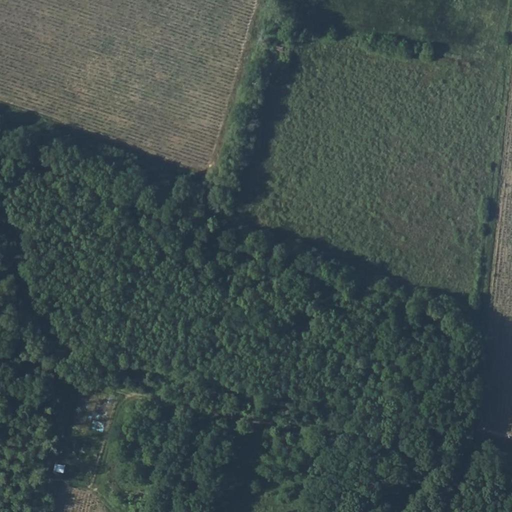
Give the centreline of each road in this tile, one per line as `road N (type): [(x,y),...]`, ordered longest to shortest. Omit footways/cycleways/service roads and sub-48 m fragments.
road 1 (track): [(511,442),(479,437),(435,459),(69,381),(37,362),(0,302)]
road 2 (track): [(0,104),(194,173),(213,165),(223,140),(262,0)]
